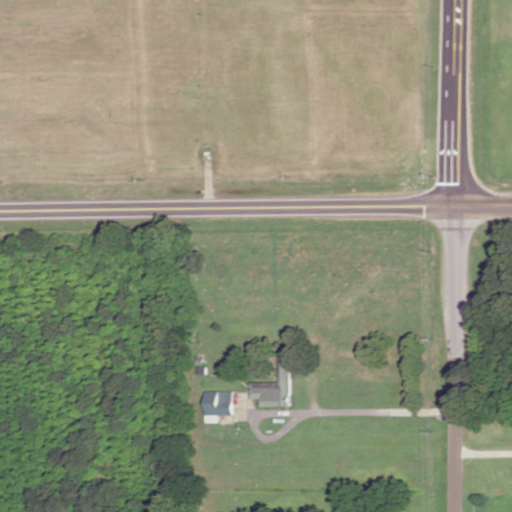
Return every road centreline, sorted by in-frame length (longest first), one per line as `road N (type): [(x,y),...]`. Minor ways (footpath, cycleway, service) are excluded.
road 1 (secondary): [(457,511),(455,0)]
road 2 (tertiary): [(0,209),(455,204)]
